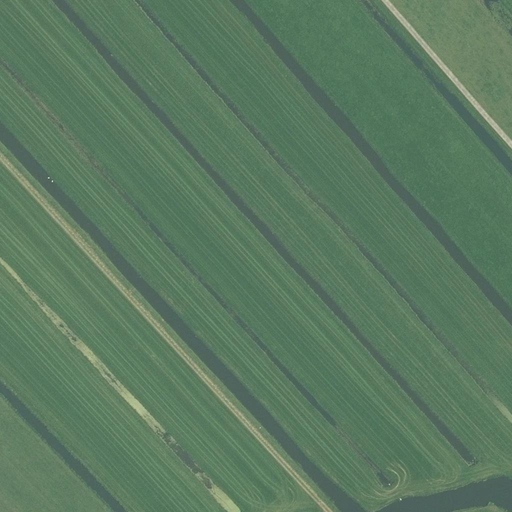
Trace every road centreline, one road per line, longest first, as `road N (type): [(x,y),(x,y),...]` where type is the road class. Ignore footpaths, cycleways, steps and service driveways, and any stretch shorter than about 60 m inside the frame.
road 1 (track): [(0,154),(329,511)]
road 2 (track): [(383,0),(511,145)]
